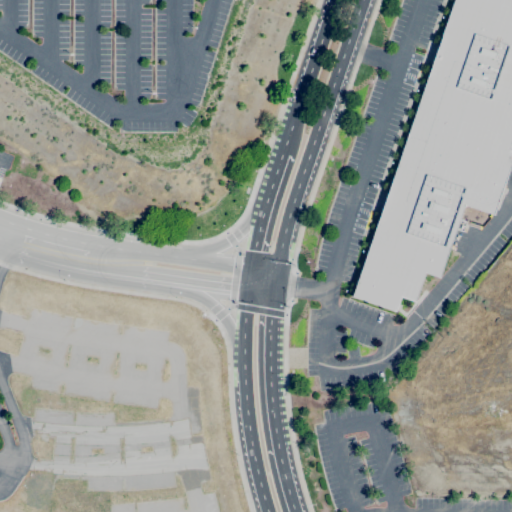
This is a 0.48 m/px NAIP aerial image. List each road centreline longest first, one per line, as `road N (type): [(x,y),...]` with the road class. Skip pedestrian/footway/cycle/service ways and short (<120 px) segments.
road 1 (secondary): [(276,275),(304,166),(363,0)]
road 2 (secondary): [(248,292),(243,364),(267,511)]
road 3 (secondary): [(294,511),(270,376),(273,295)]
road 4 (secondary): [(333,0),(282,154)]
road 5 (secondary): [(251,269),(93,245)]
road 6 (secondary): [(273,183),(231,241),(165,257)]
road 7 (secondary): [(7,250),(141,278)]
